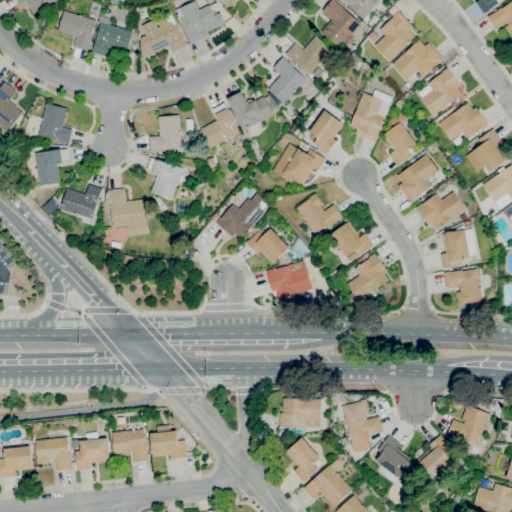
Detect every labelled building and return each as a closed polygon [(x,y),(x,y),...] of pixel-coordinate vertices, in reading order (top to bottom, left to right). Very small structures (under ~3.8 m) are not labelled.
[(36,17),(26,2),(20,6),(16,0),(59,0),(60,1),(36,17)] [(190,44),(189,41),(191,41),(179,18),(180,18),(176,10),(195,0),(199,9),(209,4),(215,15),(220,12),(226,23),(218,27),(218,26),(207,32),(205,29),(203,30),(206,36),(190,44)] [(344,43),(340,48),(321,32),(332,19),(322,11),(331,0),(335,0),(334,1),(361,23),(351,34),(352,35),(353,36),(353,37),(353,38),(353,39),(353,40),(353,41),(352,42),(352,43),(351,43),(350,44),(349,44),(348,44),(347,44),(346,44),(345,44),(345,43),(344,43)] [(380,0),(364,20),(341,0),(380,0)] [(501,0),(484,13),(476,2),(478,0),(501,0)] [(511,37),(505,27),(508,25),(506,22),(497,29),(488,16),(492,14),(502,7),(503,8),(511,0),(511,37)] [(389,61),(375,45),(385,35),(380,29),(393,17),(392,16),(393,16),(389,11),(395,5),(399,10),(399,11),(413,26),(409,30),(415,36),(389,61)] [(88,51),(74,47),(77,36),(59,31),(64,11),(96,20),(91,38),(92,38),(88,51)] [(373,27),(368,23),(375,15),(380,18),(373,27)] [(142,58),(140,38),(146,35),(142,26),(154,19),(159,28),(172,22),(175,21),(177,24),(186,42),(187,45),(173,52),(169,45),(162,49),(163,50),(156,53),(156,52),(142,58)] [(105,56),(92,52),(101,23),(132,31),(127,52),(108,46),(105,56)] [(309,75),(295,62),(286,54),(295,43),(303,50),(315,36),(331,50),(309,75)] [(417,70),(407,79),(392,64),(404,53),(419,40),(425,46),(429,42),(444,59),(437,65),(435,64),(423,75),(417,70)] [(284,103),(268,89),(281,75),(273,68),(283,57),(293,65),(292,66),(306,78),(284,103)] [(433,115),(421,98),(422,97),(419,92),(429,85),(428,83),(443,72),(442,71),(447,67),(460,85),(457,87),(462,94),(446,105),(433,115)] [(8,131),(0,124),(0,88),(5,82),(17,91),(10,100),(17,106),(17,107),(23,112),(8,131)] [(251,100),(252,101),(255,100),(256,101),(264,96),(265,98),(268,96),(278,108),(272,111),(273,115),(244,131),(242,127),(227,99),(241,92),(247,102),(247,101),(248,101),(249,100),(250,100),(251,100)] [(376,142),(356,134),(358,129),(350,125),(364,92),(391,103),(385,118),(384,118),(378,134),(379,135),(376,142)] [(400,109),(397,107),(396,104),(398,101),(401,100),(404,101),(405,105),(403,108),(400,109)] [(451,141),(439,123),(468,102),(473,109),(476,107),(489,125),(483,129),(482,128),(468,138),(463,132),(451,141)] [(69,143),(39,136),(47,103),(67,108),(62,127),(72,129),(69,143)] [(210,148),(200,129),(218,120),(215,115),(216,114),(213,109),(224,103),(226,108),(227,108),(240,133),(210,148)] [(327,153),(313,143),(317,138),(309,132),(325,110),(341,122),(344,124),(333,138),(337,141),(327,153)] [(398,166),(390,154),(394,151),(383,135),(385,133),(392,129),(388,122),(401,112),(407,120),(402,123),(416,144),(408,150),(412,155),(398,166)] [(151,151),(150,136),(160,136),(158,116),(179,115),(182,149),(151,151)] [(489,172),(485,166),(477,171),(466,156),(474,150),(483,144),(479,139),(494,128),(502,140),(497,144),(508,159),(506,161),(506,160),(489,172)] [(303,184),(301,183),(300,184),(295,180),(293,184),(272,171),(289,143),(298,149),(299,148),(303,151),(306,147),(310,149),(326,159),(318,171),(313,168),(303,184)] [(40,185),(35,152),(61,149),(68,148),(70,161),(63,161),(63,162),(57,163),(60,183),(40,185)] [(411,203),(398,185),(402,182),(397,175),(414,163),(426,154),(439,171),(427,179),(432,186),(417,197),(418,198),(411,203)] [(171,200),(151,193),(157,174),(153,173),(154,172),(147,170),(151,158),(158,160),(182,168),(182,167),(190,169),(185,186),(177,183),(171,200)] [(511,200),(500,209),(483,185),(497,174),(497,175),(500,173),(498,171),(503,167),(505,169),(511,164),(511,200)] [(61,209),(67,188),(86,194),(89,185),(101,188),(92,218),(61,209)] [(128,236),(127,226),(112,227),(109,190),(125,189),(126,201),(143,200),(145,224),(146,224),(147,234),(128,236)] [(436,229),(432,223),(428,225),(416,207),(421,203),(422,204),(437,193),(442,200),(453,191),(466,209),(453,218),(436,229)] [(241,239),(235,234),(232,237),(216,222),(220,217),(221,217),(229,209),(224,204),(227,200),(232,205),(233,204),(239,209),(248,198),(250,200),(257,193),(266,201),(260,207),(265,212),(241,239)] [(316,235),(297,208),(311,198),(310,197),(316,193),(323,204),(321,206),(324,211),(334,204),(342,216),(316,235)] [(270,223),(265,218),(271,213),(275,217),(270,223)] [(176,232),(172,227),(177,223),(181,228),(176,232)] [(346,257),(330,235),(347,223),(348,225),(350,224),(360,237),(365,233),(373,245),(358,256),(354,251),(346,257)] [(443,268),(441,254),(446,253),(443,235),(446,234),(446,232),(450,231),(463,225),(464,230),(465,229),(465,230),(472,228),(477,254),(470,256),(470,258),(460,259),(461,265),(443,268)] [(280,265),(278,259),(272,264),(261,251),(258,254),(246,242),(249,239),(249,240),(259,230),(259,231),(263,227),(268,231),(271,228),(290,247),(289,248),(290,250),(286,254),(293,261),(280,265)] [(299,259),(292,251),(292,246),(296,243),(294,241),(299,237),(310,250),(307,253),(306,252),(299,259)] [(120,249),(111,246),(112,241),(121,243),(120,249)] [(353,302),(348,295),(353,292),(348,284),(359,275),(355,269),(369,258),(369,257),(374,253),(387,271),(385,273),(389,279),(360,301),(358,298),(353,302)] [(278,299),(276,290),(272,291),(266,271),(273,269),(305,260),(313,289),(278,299)] [(459,306),(457,292),(460,292),(459,285),(446,287),(444,272),(462,270),(462,271),(477,269),(478,275),(486,274),(487,285),(480,286),(482,301),(464,304),(464,305),(459,306)] [(500,421),(493,420),(495,410),(470,405),(472,396),(504,400),(500,421)] [(328,430),(321,430),(321,420),(320,420),(320,427),(306,426),(306,428),(280,427),(280,413),(283,413),(283,399),(321,399),(321,401),(327,401),(327,413),(322,413),(322,416),(328,417),(328,430)] [(349,437),(342,405),(367,400),(369,412),(366,413),(367,419),(379,416),(382,431),(369,434),(371,446),(365,447),(366,450),(356,452),(355,449),(353,450),(350,437),(349,437)] [(478,444),(464,439),(463,440),(448,434),(454,419),(463,423),(465,421),(461,419),(467,405),(490,414),(478,444)] [(133,462),(132,451),(130,451),(130,455),(115,457),(112,432),(144,429),(146,444),(147,444),(148,456),(149,456),(150,460),(133,462)] [(170,459),(170,454),(153,456),(153,453),(150,433),(177,431),(178,441),(185,440),(187,457),(170,459)] [(77,469),(75,451),(81,450),(80,440),(88,440),(87,434),(98,432),(98,439),(108,438),(110,458),(110,461),(91,462),(92,468),(77,469)] [(432,478),(418,463),(423,459),(421,457),(430,449),(427,446),(441,434),(444,438),(443,439),(451,448),(446,453),(452,460),(432,478)] [(397,485),(378,471),(382,465),(376,461),(382,453),(378,450),(389,435),(400,443),(397,447),(409,456),(407,459),(411,463),(399,479),(400,480),(397,485)] [(455,450),(447,442),(453,436),(460,444),(455,450)] [(57,470),(56,459),(50,460),(50,462),(37,464),(37,458),(38,458),(36,440),(67,437),(69,453),(70,452),(72,464),(73,464),(73,468),(57,470)] [(303,482),(294,471),(298,467),(286,452),(288,451),(303,438),(320,458),(319,459),(322,463),(316,469),(317,470),(303,482)] [(2,477),(0,464),(0,457),(5,457),(4,449),(31,446),(33,466),(34,468),(15,470),(15,476),(2,477)] [(333,507),(320,492),(313,499),(304,488),(330,464),(331,465),(338,458),(343,464),(336,471),(352,489),(333,507)] [(509,511),(490,511),(473,507),(479,486),(493,490),(495,483),(511,488),(511,509),(510,509),(509,511)] [(358,496),(355,493),(359,488),(363,492),(358,496)] [(458,503),(453,499),(457,493),(463,498),(458,503)] [(336,511),(354,495),(369,511),(336,511)]
